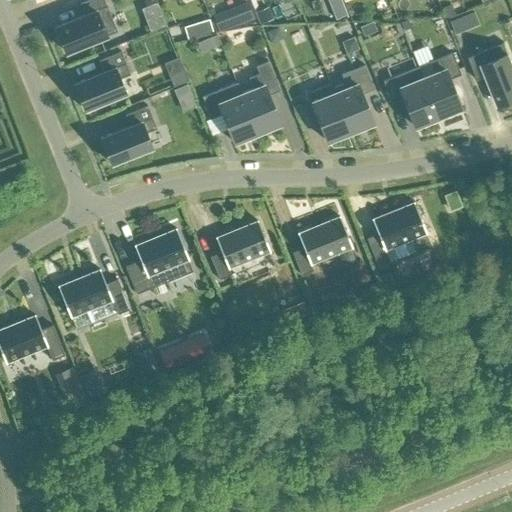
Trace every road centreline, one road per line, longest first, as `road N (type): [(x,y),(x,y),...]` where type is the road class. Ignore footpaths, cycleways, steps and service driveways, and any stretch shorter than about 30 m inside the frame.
road 1 (residential): [(85,215),(189,183),(374,173),(511,143)]
road 2 (residential): [(85,215),(0,3)]
